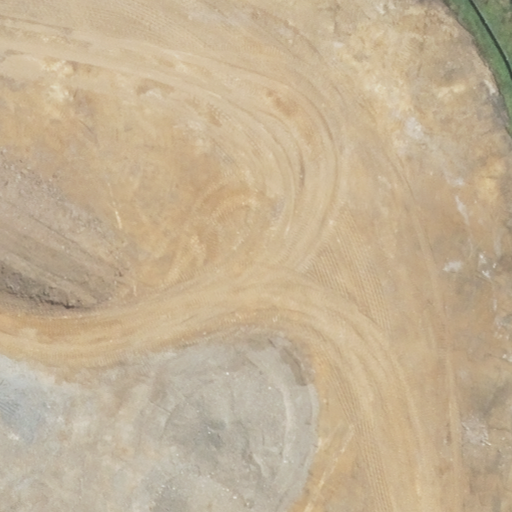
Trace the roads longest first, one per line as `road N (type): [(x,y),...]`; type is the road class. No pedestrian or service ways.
road 1 (secondary): [(186,289),(331,0)]
road 2 (secondary): [(94,511),(126,408),(186,289)]
road 3 (residential): [(186,289),(0,259)]
